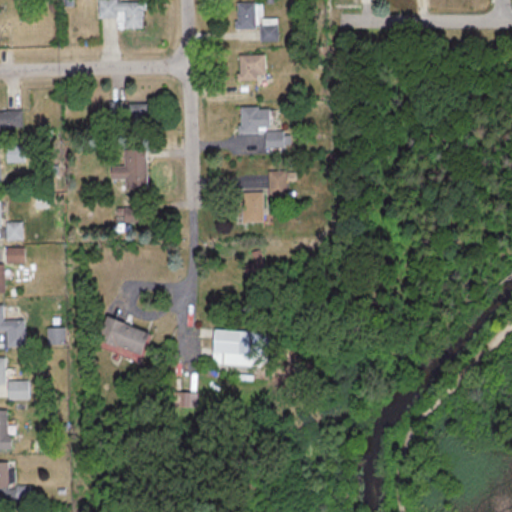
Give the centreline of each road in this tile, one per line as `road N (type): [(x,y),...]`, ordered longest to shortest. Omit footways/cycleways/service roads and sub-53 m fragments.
road 1 (residential): [(187,205),(187,0)]
road 2 (residential): [(189,65),(0,71)]
road 3 (residential): [(511,21),(342,21)]
